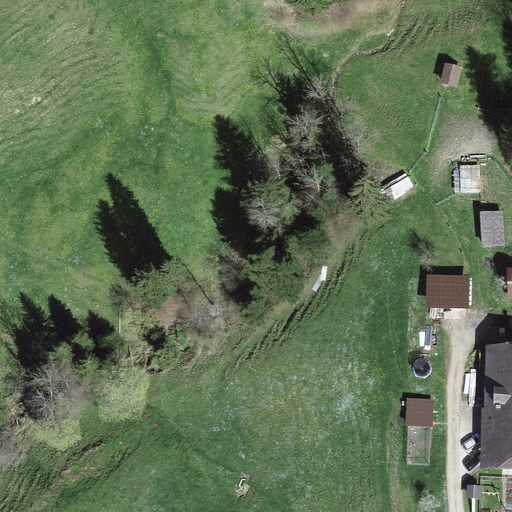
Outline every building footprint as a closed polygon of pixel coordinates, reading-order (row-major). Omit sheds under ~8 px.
[(459,87),(463,68),(446,64),(441,83),(459,87)] [(507,214),(486,214),(487,244),(507,244),(507,214)] [(432,301),(468,303),(469,280),(434,278),(432,301)] [(511,354),(485,353),(482,406),(496,406),(493,458),(511,458),(511,354)] [(432,399),(409,399),(408,424),(431,424),(432,399)]
